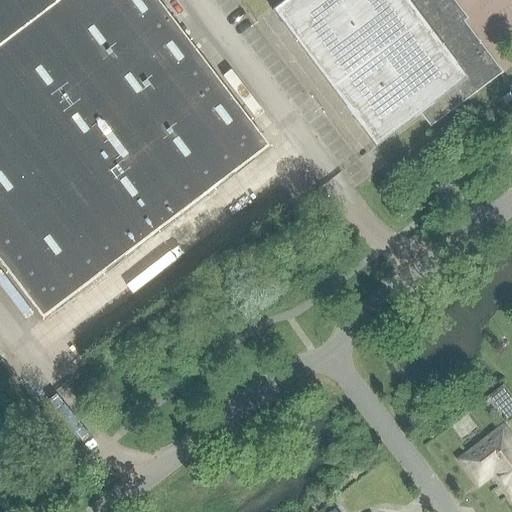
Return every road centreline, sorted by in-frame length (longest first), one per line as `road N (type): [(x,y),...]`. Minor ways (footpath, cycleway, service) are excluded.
road 1 (tertiary): [(100,511),(257,390),(329,358)]
road 2 (tertiary): [(329,358),(377,294),(511,195)]
road 3 (residential): [(446,511),(329,358)]
